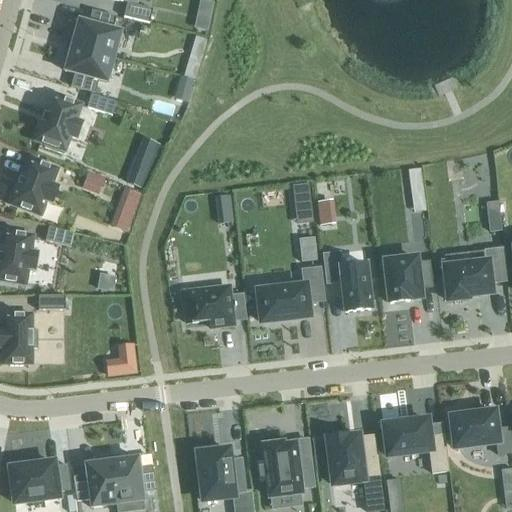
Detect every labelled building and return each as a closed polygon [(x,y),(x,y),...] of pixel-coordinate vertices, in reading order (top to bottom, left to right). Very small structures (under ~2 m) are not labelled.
[(126,5),(123,19),(149,25),(152,11),(126,5)] [(72,38),(69,48),(112,60),(120,34),(112,32),(115,18),(91,12),(87,25),(78,22),(74,39),(72,38)] [(69,56),(64,73),(74,75),(70,88),(94,95),(98,82),(106,84),(112,60),(69,48),(67,56),(69,56)] [(184,62),(180,76),(195,81),(199,67),(184,62)] [(180,78),(177,89),(190,93),(193,82),(180,78)] [(90,96),(86,109),(111,117),(115,104),(90,96)] [(40,125),(34,143),(45,147),(44,149),(62,156),(62,153),(64,154),(70,138),(76,140),(81,124),(75,122),(81,107),(56,98),(51,113),(46,112),(45,111),(44,115),(40,125)] [(142,140),(125,184),(142,191),(159,146),(142,140)] [(46,202),(52,205),(57,189),(51,187),(57,171),(33,162),(27,177),(21,175),(9,207),(40,218),(46,202)] [(87,174),(81,190),(98,197),(104,181),(87,174)] [(308,185),(291,187),(293,200),(310,198),(308,185)] [(126,191),(120,207),(134,213),(140,196),(126,191)] [(332,201),(316,203),(319,227),(335,225),(332,201)] [(499,217),(490,218),(491,233),(501,232),(499,217)] [(73,234),(47,227),(44,241),(69,248),(73,234)] [(34,271),(36,254),(30,253),(32,237),(6,233),(4,249),(0,248),(0,282),(25,286),(27,270),(34,271)] [(445,283),(441,283),(443,299),(447,298),(447,302),(450,302),(450,303),(452,303),(451,302),(463,301),(463,302),(465,302),(464,300),(466,300),(467,300),(467,298),(476,297),(479,296),(491,295),(490,290),(489,285),(506,283),(502,250),(484,252),(485,264),(443,269),(445,283)] [(339,253),(323,255),(326,286),(341,284),(344,314),(370,311),(365,266),(341,269),(339,253)] [(415,260),(384,263),(389,305),(409,303),(409,302),(408,301),(419,299),(420,299),(419,290),(431,289),(428,264),(416,265),(415,260)] [(260,324),(308,319),(306,305),(323,303),(319,270),(301,272),(303,288),(257,293),(260,324)] [(99,275),(97,291),(112,294),(115,278),(99,275)] [(228,289),(182,294),(186,325),(208,323),(209,330),(232,327),(232,323),(245,321),(242,296),(229,298),(228,289)] [(64,297),(38,297),(38,312),(41,312),(64,312),(64,297)] [(0,332),(0,349),(2,350),(2,366),(31,366),(31,351),(36,351),(36,332),(31,332),(31,316),(6,316),(6,333),(0,332)] [(493,413),(450,418),(454,449),(496,444),(497,456),(511,454),(508,429),(496,431),(493,413)] [(426,421),(383,427),(387,458),(428,453),(431,475),(447,473),(441,426),(427,427),(426,421)] [(346,437),(326,439),(332,487),(364,483),(367,511),(382,511),(373,437),(357,439),(357,437),(346,439),(346,437)] [(264,464),(257,465),(260,483),(267,482),(269,499),(301,495),(300,491),(313,489),(309,456),(296,458),(294,446),(282,447),(282,445),(262,447),(264,464)] [(233,494),(245,493),(241,460),(229,461),(227,451),(196,454),(202,502),(233,498),(233,494)] [(120,460),(111,462),(117,506),(116,506),(116,511),(143,511),(144,511),(141,494),(155,493),(152,468),(138,469),(137,460),(120,462),(120,460)] [(86,477),(73,478),(76,503),(90,502),(91,509),(116,506),(117,506),(111,462),(102,463),(102,464),(85,467),(86,477)] [(53,464),(9,470),(14,505),(57,499),(57,493),(69,492),(66,467),(53,468),(53,464)] [(511,470),(501,472),(505,510),(511,508),(511,470)] [(402,511),(399,481),(385,482),(389,511),(402,511)]
